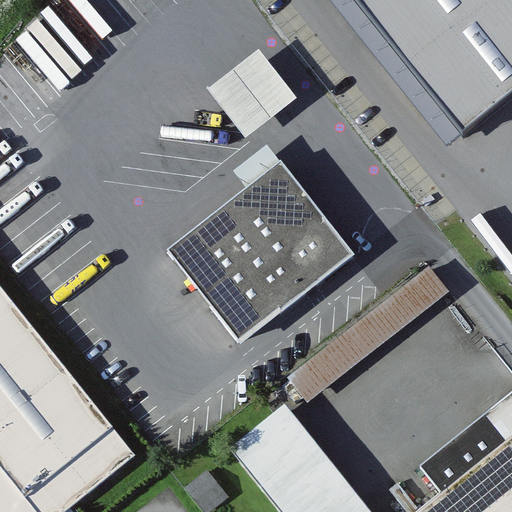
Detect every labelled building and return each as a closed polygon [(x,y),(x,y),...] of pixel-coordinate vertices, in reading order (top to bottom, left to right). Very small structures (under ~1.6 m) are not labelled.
[(511,102),(511,0),(353,0),(466,140),(511,102)] [(293,33),(320,71),(340,58),(312,19),(293,33)] [(263,50),(212,89),(251,139),(302,99),(263,50)] [(354,253),(270,146),(235,174),(247,189),(170,249),(241,341),(354,253)] [(453,295),(433,269),(291,378),(311,405),(453,295)] [(132,452),(0,286),(0,511),(69,511),(65,506),(132,452)] [(511,511),(511,393),(421,468),(441,491),(415,511),(368,511),(284,408),(233,449),(284,511),(511,511)] [(210,469),(189,487),(211,511),(214,511),(233,496),(210,469)]
